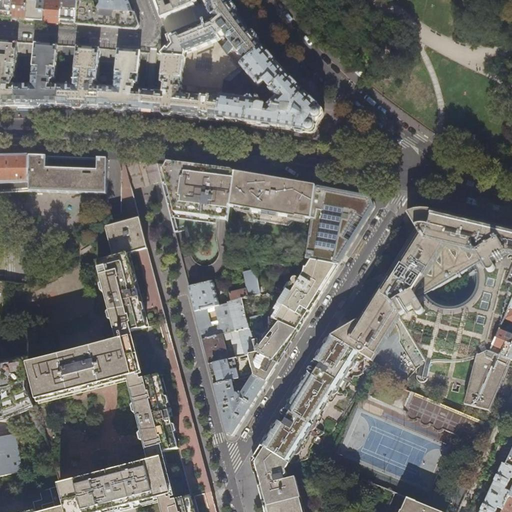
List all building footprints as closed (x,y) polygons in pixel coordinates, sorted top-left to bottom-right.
[(12,18),(13,0),(0,0),(0,16),(3,17),(12,18)] [(27,0),(13,0),(12,18),(12,19),(18,20),(26,21),(26,19),(27,0)] [(31,0),(27,0),(26,19),(34,20),(43,21),(44,10),(37,9),(37,1),(31,0)] [(77,0),(77,2),(76,25),(100,27),(136,30),(138,28),(139,26),(136,17),(135,12),(133,12),(98,10),(95,9),(93,2),(77,0)] [(128,0),(101,0),(101,5),(98,10),(133,12),(128,0)] [(199,6),(195,0),(202,0),(208,9),(221,0),(153,0),(161,19),(199,6)] [(228,40),(233,47),(245,62),(263,47),(254,36),(249,30),(244,23),(240,17),(228,0),(221,0),(208,9),(214,17),(211,21),(167,37),(170,45),(166,49),(162,54),(164,56),(185,56),(186,50),(218,38),(224,34),(228,40)] [(45,1),(44,10),(43,21),(43,22),(50,23),(61,24),(62,2),(45,1)] [(62,1),(62,2),(61,24),(67,24),(76,25),(77,2),(62,1)] [(186,50),(185,56),(181,90),(193,91),(193,96),(206,98),(206,93),(221,95),(223,80),(237,68),(227,55),(233,47),(228,40),(221,48),(217,42),(219,40),(218,38),(186,50)] [(0,107),(17,107),(17,85),(11,85),(11,79),(15,79),(18,43),(0,41),(0,107)] [(59,108),(59,85),(52,84),(52,79),(55,79),(58,46),(35,44),(33,85),(17,85),(17,107),(38,107),(59,108)] [(292,80),(283,70),(263,47),(245,62),(240,66),(243,69),(259,88),(263,85),(269,91),(269,90),(277,98),(268,106),(259,105),(259,99),(256,99),(256,100),(254,99),(252,97),(248,96),(245,98),(221,95),(220,100),(218,121),(253,126),(278,130),(310,135),(312,135),(314,134),(315,133),(316,131),(317,130),(317,127),(320,120),(321,120),(322,119),(323,117),(324,116),(324,112),(323,111),(321,109),(307,96),(292,80)] [(100,109),(101,87),(94,86),(94,81),(97,81),(100,49),(77,48),(74,85),(59,85),(59,108),(79,108),(100,109)] [(142,112),(143,91),(135,90),(136,84),(139,84),(140,52),(118,51),(115,88),(101,87),(100,109),(121,111),(142,112)] [(185,56),(164,56),(161,83),(164,83),(163,93),(156,92),(154,113),(183,117),(195,118),(218,121),(220,100),(206,98),(193,96),(181,95),(181,90),(185,56)] [(358,65),(353,70),(361,78),(366,72),(358,65)] [(243,69),(240,66),(237,68),(223,80),(229,81),(243,69)] [(154,113),(156,92),(150,91),(143,91),(142,112),(148,113),(154,113)] [(0,331),(5,281),(0,280),(0,193),(29,192),(107,195),(107,159),(40,156),(20,156),(0,156),(0,331)] [(230,207),(236,173),(226,172),(209,170),(157,164),(162,183),(171,218),(228,225),(230,207)] [(312,220),(317,187),(316,187),(300,184),(274,180),(244,175),(236,173),(230,207),(244,209),(250,219),(287,226),(297,217),(312,220)] [(339,265),(375,207),(373,202),(371,197),(343,192),(317,187),(312,220),(306,258),(312,259),(339,265)] [(379,366),(407,383),(405,389),(415,393),(458,411),(461,403),(489,410),(511,360),(490,351),(499,331),(504,318),(511,299),(511,283),(506,281),(511,268),(511,229),(442,213),(433,211),(426,209),(422,208),(418,208),(413,209),(410,211),(408,212),(407,214),(417,230),(413,237),(364,317),(331,336),(347,346),(358,353),(379,366)] [(114,260),(128,255),(143,251),(148,249),(140,219),(135,221),(107,229),(114,260)] [(160,296),(148,249),(143,251),(128,255),(148,328),(131,333),(132,340),(141,376),(143,382),(159,378),(180,372),(160,296)] [(120,343),(132,340),(131,333),(148,328),(128,255),(114,260),(99,264),(105,287),(103,288),(105,295),(107,295),(112,314),(110,315),(112,323),(115,324),(120,343)] [(324,289),(339,265),(312,259),(296,285),(291,282),(274,309),(276,310),(272,319),(298,330),(299,331),(302,326),(324,289)] [(242,299),(260,293),(255,270),(244,273),(246,288),(230,293),(230,295),(227,295),(228,303),(230,302),(242,299)] [(220,305),(214,281),(189,287),(192,299),(195,311),(207,308),(220,305)] [(227,333),(250,327),(247,319),(242,299),(230,302),(230,305),(208,311),(207,308),(195,311),(197,316),(203,340),(223,335),(227,333)] [(293,339),(298,330),(272,319),(263,314),(247,319),(250,327),(256,352),(246,354),(209,364),(215,385),(233,381),(247,377),(254,375),(267,382),(276,367),(279,363),(278,363),(293,339)] [(227,351),(223,335),(203,340),(206,351),(209,364),(246,354),(256,352),(250,327),(227,333),(227,336),(230,335),(231,338),(235,337),(236,340),(232,341),(234,350),(227,351)] [(511,335),(499,331),(490,351),(511,360),(511,335)] [(273,432),(271,435),(265,445),(264,447),(290,465),(358,353),(347,346),(331,336),(297,392),(282,416),(272,432),(273,432)] [(141,376),(132,340),(120,343),(30,367),(38,402),(113,383),(129,379),(131,385),(137,383),(135,377),(141,376)] [(0,420),(12,418),(19,415),(34,409),(27,388),(28,359),(0,364),(0,420)] [(196,511),(216,511),(214,499),(191,414),(180,372),(159,378),(175,432),(181,457),(191,493),(196,511)] [(234,436),(267,382),(254,375),(247,377),(251,380),(242,394),(240,392),(239,391),(235,392),(233,381),(215,385),(221,409),(228,435),(231,435),(234,436)] [(156,456),(158,462),(181,457),(175,432),(159,378),(143,382),(141,376),(135,377),(137,383),(131,385),(136,406),(135,408),(136,415),(139,416),(144,435),(142,437),(143,440),(143,442),(146,443),(150,457),(156,456)] [(113,383),(38,402),(62,487),(84,481),(158,462),(156,456),(150,457),(146,443),(143,442),(143,440),(142,437),(144,435),(139,416),(136,415),(135,408),(136,406),(131,385),(129,379),(113,383)] [(470,454),(483,422),(458,411),(415,393),(405,416),(405,418),(406,419),(407,421),(410,423),(411,423),(417,421),(417,422),(420,426),(421,427),(422,427),(426,428),(428,427),(429,427),(430,427),(431,430),(432,431),(433,432),(434,433),(437,433),(439,433),(441,431),(442,430),(456,436),(456,438),(456,439),(457,440),(459,443),(460,443),(460,445),(459,447),(459,448),(460,451),(462,453),(463,454),(470,454)] [(0,476),(20,472),(12,438),(0,440),(0,476)] [(255,461),(258,464),(258,465),(269,511),(302,511),(294,481),(284,484),(283,480),(284,479),(285,477),(284,474),(290,465),(264,447),(261,451),(258,456),(255,461)] [(116,511),(167,499),(191,493),(181,457),(158,462),(84,481),(62,487),(68,511),(116,511)] [(502,511),(509,496),(511,490),(511,468),(507,466),(503,464),(491,491),(481,511),(502,511)] [(68,511),(62,487),(40,493),(42,501),(33,503),(35,511),(68,511)] [(196,511),(191,493),(167,499),(168,505),(163,506),(164,511),(196,511)] [(511,511),(511,497),(509,496),(502,511),(511,511)] [(116,511),(164,511),(163,506),(168,505),(167,499),(116,511)] [(441,511),(425,506),(412,501),(407,511),(441,511)]
